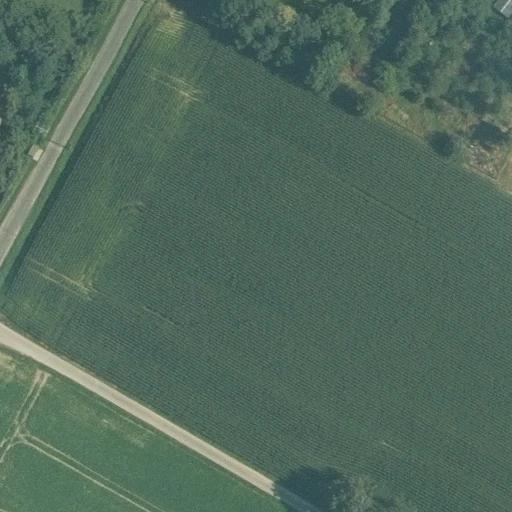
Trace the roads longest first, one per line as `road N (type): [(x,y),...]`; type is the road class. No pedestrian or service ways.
road 1 (track): [(309,511),(0,333)]
road 2 (unclassified): [(134,0),(0,245)]
